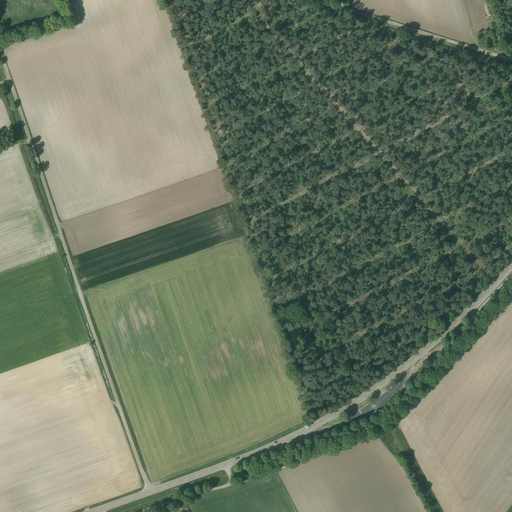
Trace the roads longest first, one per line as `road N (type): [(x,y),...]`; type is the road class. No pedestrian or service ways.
road 1 (unclassified): [(0,53),(150,492)]
road 2 (secondary): [(511,262),(432,344),(358,400),(276,445),(150,492)]
road 3 (track): [(340,0),(511,57)]
